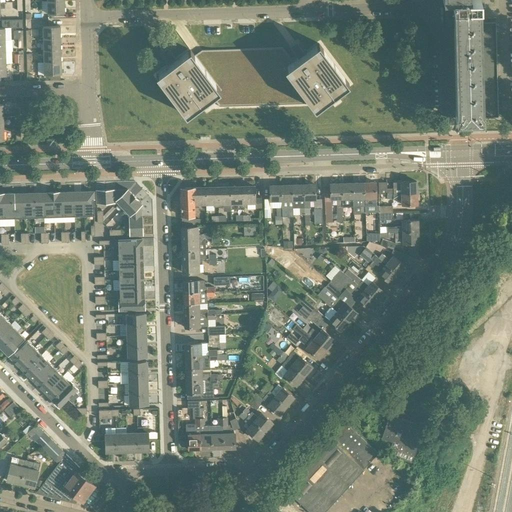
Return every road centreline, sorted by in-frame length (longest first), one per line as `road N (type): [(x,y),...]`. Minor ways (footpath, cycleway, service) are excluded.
road 1 (residential): [(262,474),(445,257),(457,223),(456,153)]
road 2 (residential): [(170,473),(159,160)]
road 3 (secondary): [(159,160),(456,153)]
road 4 (residential): [(88,18),(313,12)]
road 5 (residential): [(129,475),(97,469),(0,377)]
